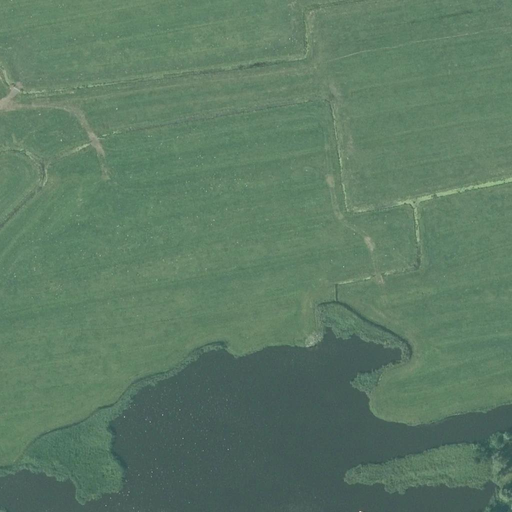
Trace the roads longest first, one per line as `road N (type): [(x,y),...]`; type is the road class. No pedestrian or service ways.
road 1 (track): [(511,391),(421,410),(387,400),(388,390),(420,365),(418,335),(382,299),(374,246),(339,215),(326,136),(314,120),(295,116),(111,152),(63,105),(7,101)]
road 2 (track): [(284,0),(290,33),(276,47),(30,79),(0,106)]
